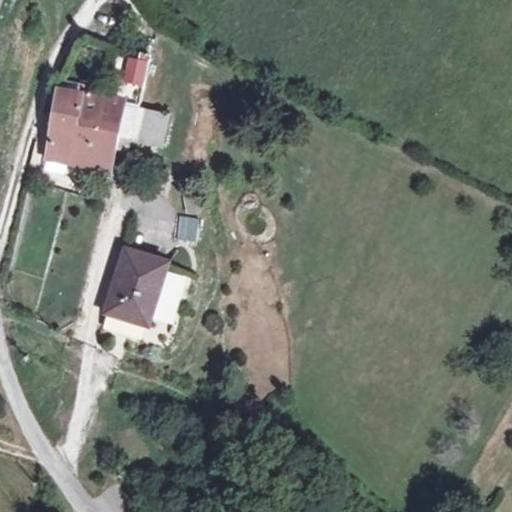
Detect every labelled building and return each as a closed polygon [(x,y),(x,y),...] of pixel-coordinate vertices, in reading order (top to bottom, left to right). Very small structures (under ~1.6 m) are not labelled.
[(113,52),(104,101),(129,106),(142,109),(152,57),(113,52)] [(55,127),(121,140),(129,106),(60,93),(55,127)] [(129,106),(121,140),(134,142),(142,109),(129,106)] [(142,109),(134,142),(162,148),(169,114),(142,109)] [(113,174),(121,140),(55,127),(49,162),(72,166),(113,174)] [(69,178),(72,166),(49,162),(47,174),(69,178)] [(196,185),(183,187),(189,215),(201,213),(196,185)] [(194,243),(198,219),(178,216),(175,240),(194,243)] [(169,264),(128,251),(108,313),(150,326),(169,264)]
